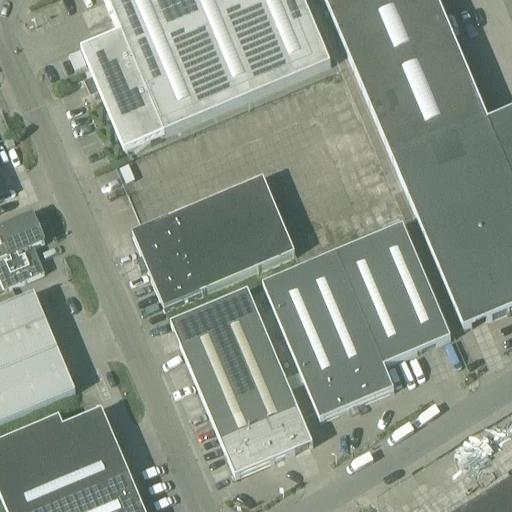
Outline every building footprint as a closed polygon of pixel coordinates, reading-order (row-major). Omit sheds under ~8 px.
[(96,84),(88,87),(94,99),(101,96),(126,156),(330,70),(300,0),(105,0),(121,38),(84,55),(96,84)] [(322,0),(414,218),(511,177),(511,115),(487,126),(434,0),(322,0)] [(511,177),(414,218),(463,335),(511,314),(511,177)] [(142,261),(136,265),(140,275),(147,275),(164,315),(295,260),(263,185),(132,239),(142,261)] [(32,218),(0,231),(0,286),(4,295),(44,278),(36,258),(32,260),(30,254),(44,247),(32,218)] [(394,396),(384,373),(450,344),(403,232),(262,291),(320,427),(394,396)] [(170,330),(235,483),(312,451),(248,297),(170,330)] [(0,428),(75,397),(57,355),(34,300),(0,313),(0,428)] [(0,447),(0,502),(4,511),(57,511),(130,481),(102,415),(63,431),(60,422),(0,447)] [(511,455),(503,441),(480,455),(500,488),(506,484),(507,486),(511,482),(511,455)] [(480,455),(457,470),(478,502),(500,488),(480,455)] [(457,470),(435,484),(452,511),(461,511),(466,509),(478,502),(457,470)] [(142,511),(130,481),(57,511),(142,511)] [(452,511),(435,484),(412,498),(420,511),(452,511)] [(478,502),(466,509),(467,511),(505,511),(511,508),(511,493),(507,486),(506,484),(500,488),(478,502)] [(420,511),(412,498),(389,511),(420,511)]
